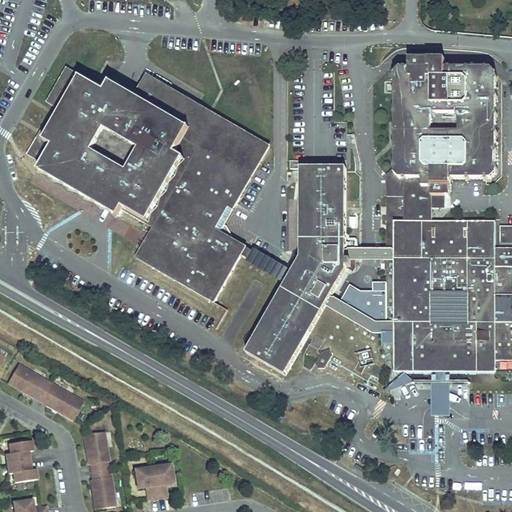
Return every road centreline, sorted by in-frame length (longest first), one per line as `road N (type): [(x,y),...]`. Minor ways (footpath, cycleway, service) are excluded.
road 1 (secondary): [(392,511),(0,278)]
road 2 (residential): [(79,511),(64,437),(0,395)]
